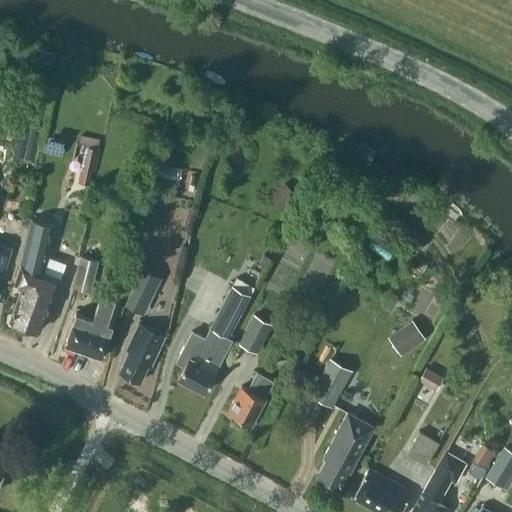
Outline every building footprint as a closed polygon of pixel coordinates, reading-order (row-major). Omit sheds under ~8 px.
[(47,40),(43,56),(54,59),(58,43),(47,40)] [(172,138),(163,136),(160,148),(169,150),(172,138)] [(82,169),(80,181),(90,183),(92,171),(82,169)] [(285,183),(275,193),(287,205),(292,200),(297,195),(285,183)] [(52,296),(55,297),(62,278),(43,271),(55,223),(32,218),(21,264),(15,283),(23,285),(10,318),(39,329),(52,296)] [(11,247),(0,243),(0,274),(3,274),(11,247)] [(92,293),(99,262),(82,257),(74,289),(92,293)] [(161,277),(138,266),(132,279),(136,281),(124,304),(144,314),(161,277)] [(237,277),(233,284),(250,293),(254,286),(237,277)] [(205,392),(220,362),(233,337),(228,335),(250,293),(233,284),(194,359),(189,356),(178,377),(205,392)] [(76,311),(64,345),(101,358),(113,324),(112,323),(120,300),(101,293),(93,317),(76,311)] [(265,340),(273,324),(254,314),(239,343),(251,349),(258,337),(265,340)] [(412,320),(398,330),(411,349),(425,339),(412,320)] [(148,365),(151,366),(165,335),(139,323),(127,349),(129,350),(120,371),(140,381),(148,365)] [(351,370),(330,358),(311,395),(332,407),(351,370)] [(436,390),(443,377),(426,367),(418,380),(436,390)] [(265,398),(275,380),(257,371),(248,388),(242,385),(228,411),(252,423),(265,398)] [(347,469),(350,471),(374,426),(348,411),(323,457),(326,458),(317,476),(338,487),(347,469)] [(439,442),(419,431),(407,452),(426,464),(439,442)] [(491,465),(501,447),(491,442),(481,460),(491,465)] [(511,478),(511,451),(503,446),(485,476),(506,489),(511,478)] [(439,501),(451,478),(456,481),(467,461),(447,450),(411,511),(447,511),(450,507),(439,501)] [(353,496),(381,511),(399,511),(411,491),(369,467),(353,496)]
